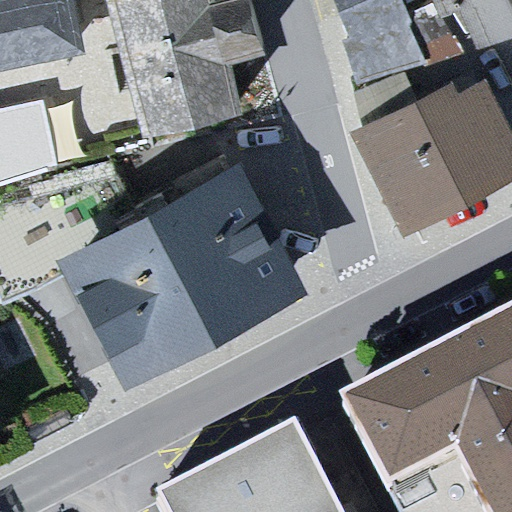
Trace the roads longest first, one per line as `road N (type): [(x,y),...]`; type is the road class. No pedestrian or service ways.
road 1 (residential): [(289,0),(369,309)]
road 2 (residential): [(369,309),(105,450)]
road 3 (residential): [(511,239),(369,309)]
